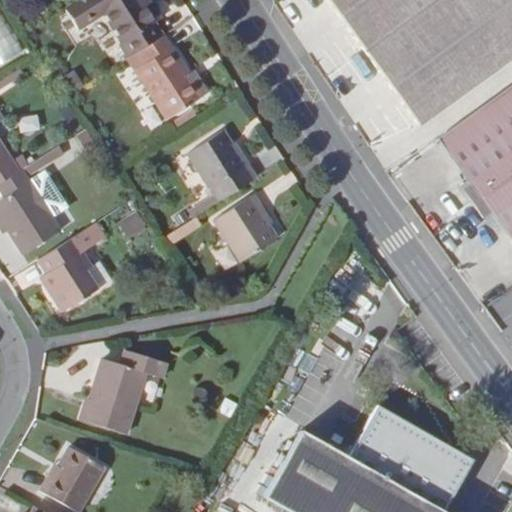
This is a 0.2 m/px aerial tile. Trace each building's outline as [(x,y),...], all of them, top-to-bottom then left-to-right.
[(146,49),(171,33),(163,20),(167,17),(156,0),(103,0),(109,10),(113,8),(131,38),(130,40),(138,54),(146,49)] [(511,0),(333,0),(422,119),(511,51),(511,0)] [(171,33),(146,49),(155,62),(144,68),(177,120),(214,97),(172,32),(171,33)] [(511,84),(439,137),(471,182),(463,189),(483,216),(491,210),(511,238),(511,84)] [(39,113),(19,117),(22,134),(43,130),(39,113)] [(220,187),(227,199),(261,178),(230,129),(195,151),(218,188),(220,187)] [(0,186),(4,183),(25,170),(0,130),(0,186)] [(25,170),(4,183),(11,196),(0,203),(0,204),(31,252),(68,229),(29,167),(25,170)] [(261,192),(221,218),(248,262),(285,238),(271,216),(274,213),(261,192)] [(145,211),(129,221),(137,234),(154,224),(145,211)] [(175,243),(203,227),(198,217),(169,233),(175,243)] [(102,222),(93,227),(102,241),(111,236),(102,222)] [(93,227),(45,257),(54,270),(63,284),(56,288),(70,309),(103,287),(117,278),(104,259),(97,264),(88,249),(102,241),(93,227)] [(47,274),(56,288),(63,284),(54,270),(47,274)] [(106,357),(87,418),(131,432),(150,370),(166,375),(170,361),(130,348),(125,362),(106,357)] [(448,511),(476,464),(375,407),(347,458),(297,431),(260,499),(283,511),(448,511)] [(108,465),(73,444),(57,473),(53,471),(44,487),(83,509),(108,465)]
